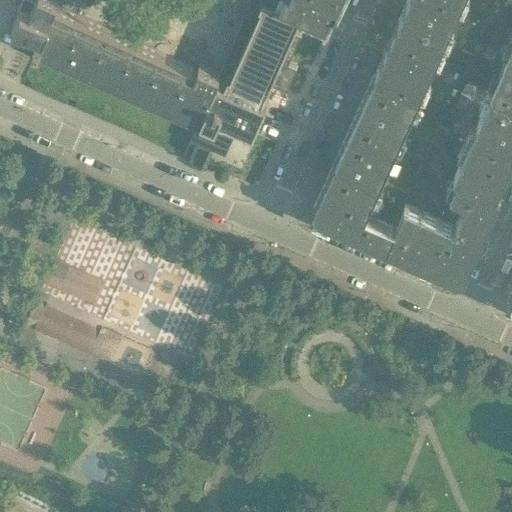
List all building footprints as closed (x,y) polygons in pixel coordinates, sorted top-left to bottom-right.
[(196,67),(131,38),(55,4),(56,0),(20,0),(17,8),(18,9),(12,24),(34,34),(31,41),(199,117),(182,153),(217,169),(219,164),(207,159),(212,147),(225,153),(237,125),(254,132),(255,130),(253,129),(259,117),(260,118),(261,115),(260,114),(265,102),(267,102),(268,101),(262,98),(270,82),(286,89),(296,66),(288,62),(301,33),(293,29),(301,12),(279,2),(279,1),(277,0),(260,0),(259,4),(261,5),(252,26),(241,21),(219,71),(199,62),(196,67)] [(336,6),(323,0),(279,0),(279,1),(279,2),(301,12),(328,24),(336,6)] [(443,0),(405,0),(397,20),(442,41),(457,6),(443,0)] [(397,20),(373,72),(419,93),(442,41),(397,20)] [(511,40),(504,58),(505,58),(491,90),(511,99),(511,40)] [(457,58),(469,63),(473,54),(461,49),(457,58)] [(373,72),(350,124),(395,145),(419,93),(373,72)] [(511,157),(511,99),(491,90),(469,139),(511,158),(511,157)] [(350,124),(326,176),(372,197),(395,145),(350,124)] [(432,142),(441,146),(449,129),(439,125),(432,142)] [(511,158),(469,139),(453,174),(457,175),(449,192),(465,199),(492,211),(501,193),(497,191),(511,158)] [(365,212),(372,197),(326,176),(313,205),(316,213),(385,244),(394,225),(365,212)] [(465,199),(454,224),(435,267),(456,276),(465,273),(492,211),(465,199)] [(404,201),(394,225),(385,244),(435,267),(454,224),(404,201)]
